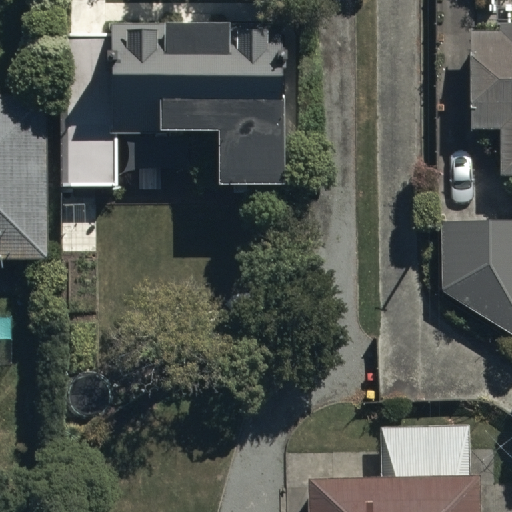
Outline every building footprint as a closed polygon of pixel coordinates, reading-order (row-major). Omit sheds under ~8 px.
[(511,15),(498,15),(498,27),(467,27),(467,124),(498,124),(498,170),(511,169),(511,15)] [(279,18),(108,18),(108,35),(60,35),(60,185),(113,185),(113,132),(208,132),(208,177),(279,177),(279,18)] [(0,254),(45,255),(45,92),(0,91),(0,254)] [(511,217),(439,219),(439,286),(511,335),(511,217)] [(470,511),(470,423),(377,424),(377,465),(298,465),(297,511),(470,511)]
